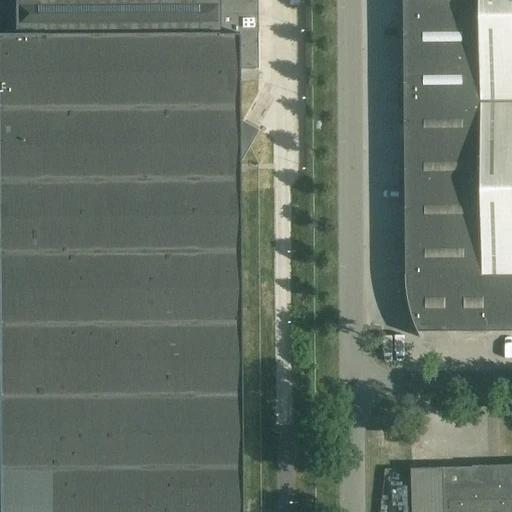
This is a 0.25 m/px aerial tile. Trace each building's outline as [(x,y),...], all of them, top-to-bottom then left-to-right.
[(16,0),(17,36),(238,33),(238,69),(257,69),(257,33),(253,33),(253,9),(245,5),(238,1),(238,0),(16,0)] [(403,0),(406,277),(406,284),(407,291),(408,298),(409,304),(411,311),(413,318),(415,324),(418,330),(487,330),(486,274),(482,0),(403,0)] [(511,0),(482,0),(486,274),(511,274),(511,0)] [(258,130),(239,119),(238,69),(238,33),(17,36),(0,35),(0,511),(241,511),(239,164),(258,130)] [(511,274),(486,274),(487,330),(511,329),(511,274)] [(412,511),(511,511),(511,465),(411,468),(412,511)]
